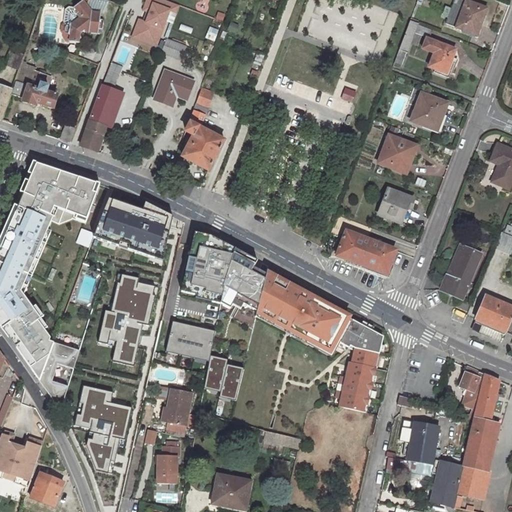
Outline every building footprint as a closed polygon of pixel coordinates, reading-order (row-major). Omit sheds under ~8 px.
[(487,10),(462,0),(455,0),(451,10),(447,8),(443,17),(448,19),(446,25),(475,36),(479,26),(480,27),(487,10)] [(103,30),(104,20),(100,20),(101,14),(92,12),(83,1),(74,7),(78,12),(77,14),(80,18),(70,26),(67,25),(66,33),(70,34),(69,42),(78,43),(80,33),(84,30),(87,27),(103,30)] [(156,20),(131,11),(130,14),(141,18),(155,23),(156,20)] [(130,14),(111,64),(122,67),(138,24),(141,18),(130,14)] [(138,24),(152,29),(154,24),(155,23),(141,18),(138,24)] [(410,22),(399,51),(407,54),(415,34),(429,39),(432,31),(417,25),(410,22)] [(70,34),(66,33),(67,25),(65,24),(62,26),(61,31),(65,37),(63,38),(65,41),(69,42),(70,34)] [(168,35),(170,30),(167,29),(158,25),(156,30),(168,35)] [(162,53),(181,60),(186,48),(166,40),(162,53)] [(455,50),(427,40),(423,50),(434,54),(429,68),(435,70),(449,76),(452,67),(449,66),(452,59),(455,50)] [(10,51),(5,65),(19,71),(22,62),(25,55),(10,51)] [(455,68),(458,61),(452,59),(449,66),(452,67),(455,68)] [(10,95),(24,100),(23,102),(36,106),(37,104),(53,109),(57,96),(56,95),(57,91),(47,88),(48,86),(42,84),(41,84),(39,90),(29,86),(34,71),(36,68),(25,64),(26,63),(22,62),(19,71),(12,90),(10,95)] [(449,76),(435,70),(434,73),(448,79),(449,76)] [(45,75),(37,72),(34,71),(29,86),(39,90),(41,84),(42,84),(45,75)] [(165,72),(154,100),(172,107),(176,97),(186,100),(193,82),(165,72)] [(0,85),(0,120),(1,121),(10,95),(12,90),(0,85)] [(359,91),(347,86),(341,98),(353,103),(359,91)] [(102,87),(87,126),(80,147),(97,153),(119,93),(102,87)] [(366,90),(360,88),(354,104),(360,106),(366,90)] [(201,89),(196,104),(208,108),(214,94),(201,89)] [(411,122),(434,130),(440,114),(443,115),(447,105),(422,95),(411,122)] [(193,112),(204,116),(206,117),(208,109),(196,105),(193,112)] [(182,157),(208,171),(224,141),(199,128),(204,116),(193,112),(185,132),(193,137),(182,157)] [(440,114),(434,130),(438,132),(444,116),(443,115),(440,114)] [(70,143),(76,129),(65,125),(60,140),(70,143)] [(389,136),(378,164),(403,174),(410,156),(413,157),(416,147),(389,136)] [(508,190),(511,181),(511,150),(497,144),(490,162),(501,167),(498,171),(496,170),(491,183),(508,190)] [(410,156),(403,174),(406,175),(413,157),(410,156)] [(38,162),(20,208),(34,214),(36,209),(60,218),(60,216),(85,226),(100,187),(38,162)] [(388,191),(378,216),(400,224),(406,208),(409,210),(413,200),(388,191)] [(150,209),(111,196),(96,236),(170,260),(181,214),(152,202),(150,209)] [(0,262),(35,277),(60,218),(36,209),(34,214),(20,208),(15,206),(0,240),(0,262)] [(406,227),(412,210),(409,210),(406,208),(400,224),(406,227)] [(344,260),(387,277),(390,267),(389,267),(395,251),(368,241),(372,230),(350,221),(337,256),(344,259),(344,260)] [(503,235),(511,238),(511,228),(506,226),(503,235)] [(77,243),(90,247),(95,233),(82,228),(77,243)] [(495,248),(509,254),(511,247),(511,238),(503,235),(501,234),(495,248)] [(219,246),(207,283),(220,287),(219,291),(223,292),(223,289),(222,288),(234,248),(217,240),(216,245),(219,246)] [(452,279),(464,248),(465,248),(459,246),(446,276),(452,279)] [(243,305),(256,312),(257,309),(266,275),(253,268),(257,260),(234,248),(222,288),(223,289),(223,292),(220,304),(229,309),(232,305),(234,300),(243,305)] [(462,300),(481,255),(465,248),(464,248),(452,279),(446,276),(440,291),(462,300)] [(0,327),(40,381),(54,345),(50,343),(51,340),(40,322),(43,319),(26,296),(35,277),(0,262),(0,327)] [(144,277),(125,273),(117,312),(108,310),(101,342),(118,345),(114,361),(137,366),(146,325),(154,326),(160,295),(158,295),(160,287),(143,283),(144,277)] [(266,275),(257,309),(268,315),(266,318),(287,329),(288,326),(312,339),(311,341),(334,354),(339,344),(354,352),(349,371),(347,370),(345,378),(347,378),(346,385),(343,385),(342,392),(344,393),(342,400),(340,399),(338,407),(363,413),(364,405),(367,406),(368,398),(366,398),(368,391),(370,391),(372,384),(369,383),(371,376),(373,377),(382,338),(351,321),(350,323),(339,317),(340,315),(318,303),(317,305),(306,299),(307,297),(287,286),(286,288),(275,282),(276,280),(266,275)] [(475,320),(505,333),(505,332),(511,319),(511,307),(485,297),(475,320)] [(243,305),(234,300),(232,305),(240,310),(243,305)] [(218,330),(172,320),(166,352),(212,361),(218,330)] [(474,322),(504,335),(505,333),(475,320),(474,322)] [(54,345),(40,381),(61,411),(68,390),(51,384),(57,367),(73,373),(79,354),(54,345)] [(231,360),(215,356),(208,388),(224,392),(230,365),(231,360)] [(247,369),(230,365),(224,392),(223,396),(240,400),(247,369)] [(468,368),(460,388),(470,392),(468,398),(465,397),(462,405),(472,410),(470,413),(473,414),(475,415),(485,375),(468,368)] [(474,421),(463,466),(462,468),(456,495),(483,501),(493,459),(491,458),(478,456),(481,441),(494,444),(498,425),(491,423),(500,382),(485,375),(475,415),(474,421)] [(119,392),(85,384),(74,426),(90,430),(86,446),(98,470),(114,474),(123,438),(128,439),(136,408),(116,403),(119,392)] [(196,392),(173,389),(170,408),(165,407),(163,423),(190,428),(196,392)] [(0,418),(5,420),(13,399),(8,396),(0,415),(0,418)] [(397,406),(412,409),(414,402),(399,398),(397,406)] [(409,444),(435,449),(439,428),(403,421),(399,442),(410,443),(409,444)] [(264,442),(276,445),(278,438),(265,435),(264,442)] [(28,489),(43,443),(29,439),(24,453),(2,446),(3,443),(6,443),(8,437),(4,436),(0,445),(0,479),(1,480),(2,477),(4,473),(17,477),(15,482),(14,484),(28,489)] [(481,441),(478,456),(491,458),(494,444),(481,441)] [(435,449),(409,444),(406,461),(432,465),(435,449)] [(176,485),(177,457),(179,457),(179,448),(176,447),(165,447),(162,447),(162,457),(158,457),(157,485),(176,485)] [(388,458),(388,469),(404,469),(404,458),(388,458)] [(274,460),(272,469),(276,470),(277,464),(289,467),(290,464),(274,460)] [(440,462),(430,503),(453,508),(455,497),(456,495),(462,468),(440,462)] [(276,470),(287,473),(289,467),(277,464),(276,470)] [(15,482),(17,477),(4,473),(2,477),(15,482)] [(212,503),(244,510),(250,483),(217,477),(212,503)] [(36,484),(48,489),(50,485),(37,480),(36,484)] [(30,499),(54,508),(61,489),(50,485),(48,489),(36,484),(30,499)] [(452,510),(459,511),(462,498),(455,497),(453,508),(452,510)]
